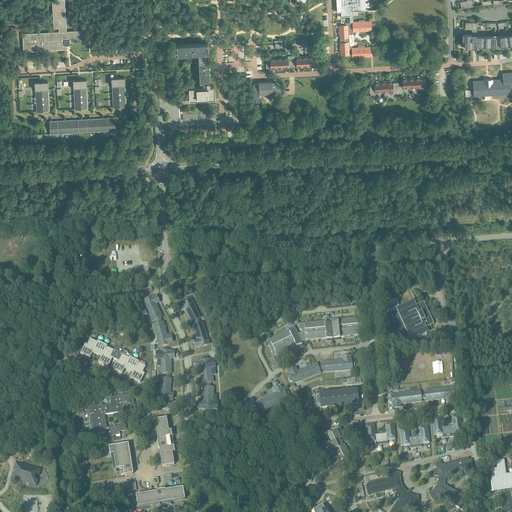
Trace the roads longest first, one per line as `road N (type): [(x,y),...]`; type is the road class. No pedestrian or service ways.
road 1 (secondary): [(161,167),(511,148)]
road 2 (residential): [(165,263),(368,248)]
road 3 (residential): [(482,511),(467,406),(375,416)]
road 4 (residential): [(271,377),(260,353),(261,332),(273,320),(371,307)]
road 5 (secondary): [(0,177),(161,167)]
road 6 (residential): [(187,418),(188,359),(165,293),(165,263)]
road 7 (residential): [(368,248),(511,236)]
road 8 (residential): [(155,54),(21,72)]
road 9 (residential): [(333,72),(255,76),(253,65),(220,67)]
